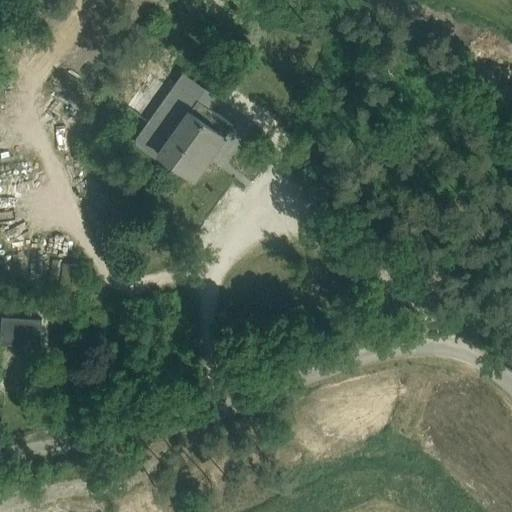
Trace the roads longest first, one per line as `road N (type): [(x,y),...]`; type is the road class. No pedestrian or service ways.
road 1 (unclassified): [(0,458),(187,424),(389,348),(436,343),(476,350),(511,385)]
road 2 (unknown): [(219,411),(205,313),(218,269),(264,231),(344,245),(405,289),(436,343)]
